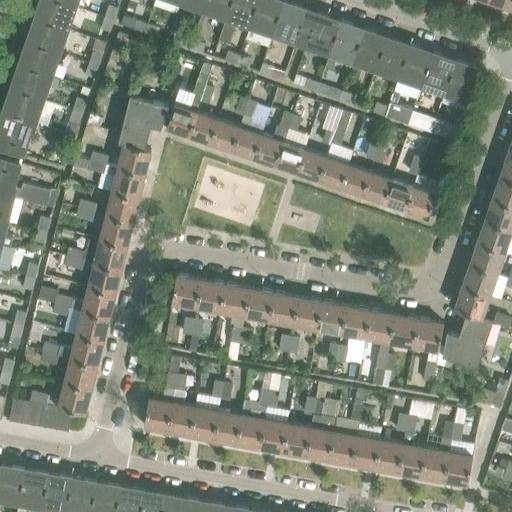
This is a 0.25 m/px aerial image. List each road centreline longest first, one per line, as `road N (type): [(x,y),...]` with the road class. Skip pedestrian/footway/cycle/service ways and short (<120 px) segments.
road 1 (unclassified): [(97,455),(142,266),(154,253),(412,290),(429,284),(511,56)]
road 2 (residential): [(367,507),(97,455)]
road 3 (residential): [(511,54),(356,0)]
